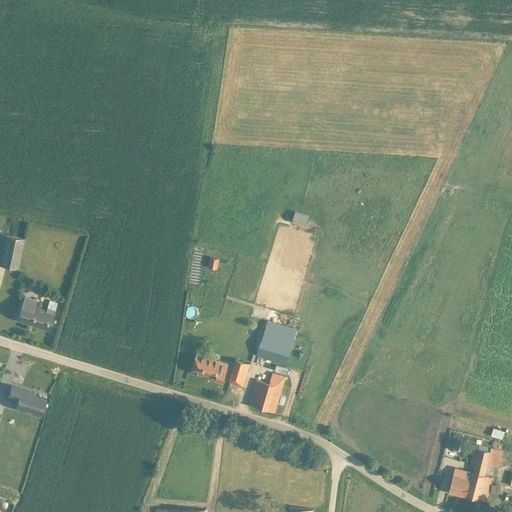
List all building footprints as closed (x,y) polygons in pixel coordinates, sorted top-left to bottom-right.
[(24,238),(0,232),(0,265),(17,269),(24,238)] [(182,312),(211,315),(213,303),(195,301),(196,293),(184,291),(182,312)] [(23,293),(15,316),(47,327),(54,307),(45,304),(44,307),(34,304),(36,297),(23,293)] [(243,385),(260,327),(240,323),(228,362),(210,358),(206,375),(243,385)] [(266,352),(285,358),(294,330),(274,324),(266,352)] [(249,408),(278,417),(290,380),(289,379),(270,374),(268,382),(257,379),(249,408)] [(12,384),(9,394),(17,397),(14,406),(41,414),(46,397),(33,393),(33,390),(10,382),(10,383),(12,384)] [(487,402),(488,390),(477,390),(476,401),(487,402)] [(488,425),(487,432),(498,434),(500,426),(488,425)] [(469,466),(456,462),(448,487),(465,492),(466,489),(487,496),(493,474),(485,472),(488,460),(498,463),(503,446),(477,439),(469,466)] [(0,504),(4,506),(9,495),(0,491),(0,504)]
